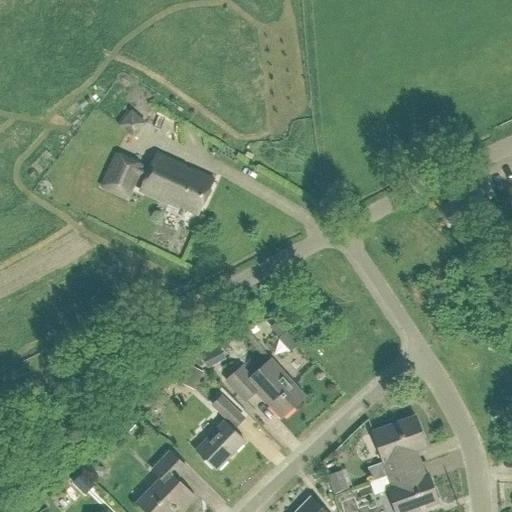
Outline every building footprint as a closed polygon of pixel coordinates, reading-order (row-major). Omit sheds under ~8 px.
[(198,215),(214,180),(157,154),(148,172),(141,168),(142,166),(117,154),(102,187),(127,199),(138,176),(145,179),(140,191),(168,204),(169,202),(198,215)] [(449,230),(486,210),(474,189),(438,209),(449,230)] [(281,343),(289,335),(286,331),(278,339),(281,343)] [(218,345),(200,354),(191,359),(202,369),(207,366),(208,369),(226,359),(218,345)] [(241,368),(225,383),(245,403),(254,395),(257,399),(259,397),(280,420),(303,397),(270,361),(250,378),(241,368)] [(202,373),(189,366),(183,379),(196,386),(202,373)] [(219,399),(211,408),(225,423),(222,426),(221,425),(195,452),(216,472),(243,444),(231,432),(241,421),(219,399)] [(388,477),(420,465),(415,451),(426,447),(415,416),(372,432),(386,470),(371,475),(373,481),(388,476),(388,477)] [(169,452),(151,471),(160,480),(135,503),(144,511),(172,511),(176,508),(178,511),(182,511),(194,499),(175,481),(186,470),(169,452)] [(451,456),(437,462),(442,473),(456,466),(451,456)] [(420,465),(388,477),(392,486),(387,488),(395,511),(412,511),(438,503),(427,473),(423,475),(420,465)] [(342,472),(328,477),(334,494),(348,489),(342,472)] [(85,496),(94,486),(81,473),(72,483),(85,496)] [(320,511),(308,500),(296,511),(320,511)]
